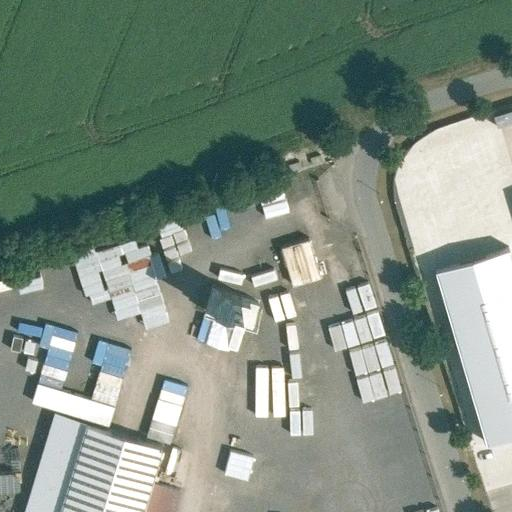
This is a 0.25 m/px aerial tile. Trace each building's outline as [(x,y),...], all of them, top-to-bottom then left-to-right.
[(511,176),(488,182),(494,204),(511,200),(511,176)] [(471,184),(440,194),(453,233),(484,222),(471,184)] [(262,240),(275,280),(305,270),(292,230),(262,240)] [(157,233),(66,255),(79,306),(108,298),(109,304),(164,290),(160,275),(132,283),(130,276),(165,267),(157,233)] [(312,280),(263,294),(270,319),(319,305),(312,280)] [(251,325),(257,299),(202,285),(200,295),(186,291),(180,316),(196,320),(191,339),(239,351),(246,324),(251,325)] [(396,362),(364,369),(369,394),(401,387),(396,362)] [(35,442),(42,418),(23,412),(15,435),(35,442)] [(144,511),(166,441),(92,417),(62,511),(144,511)] [(425,453),(398,456),(401,477),(428,474),(425,453)] [(421,504),(433,503),(431,480),(418,482),(421,504)]
